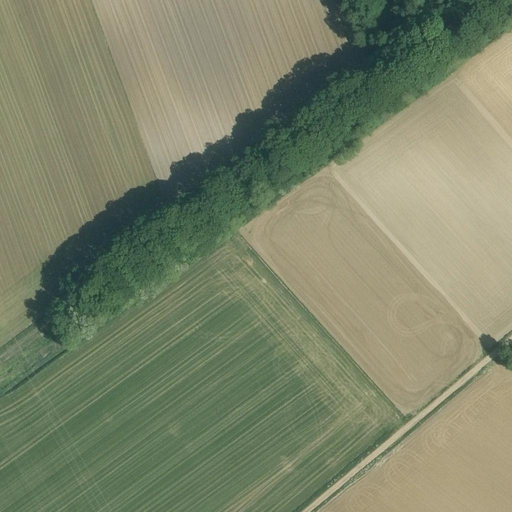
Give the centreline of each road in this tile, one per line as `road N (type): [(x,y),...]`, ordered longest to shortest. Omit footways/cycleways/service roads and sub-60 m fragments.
road 1 (track): [(0,359),(492,0)]
road 2 (track): [(511,335),(304,511)]
